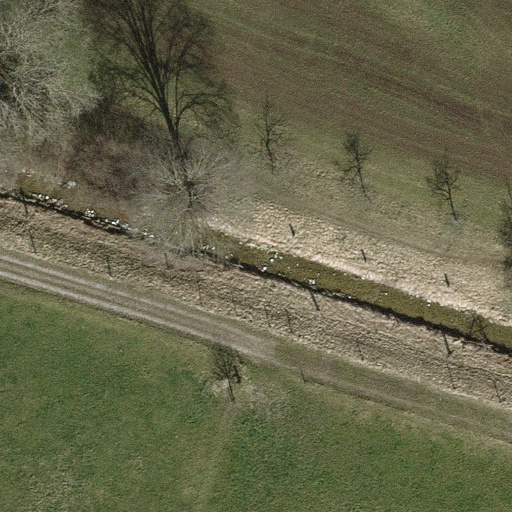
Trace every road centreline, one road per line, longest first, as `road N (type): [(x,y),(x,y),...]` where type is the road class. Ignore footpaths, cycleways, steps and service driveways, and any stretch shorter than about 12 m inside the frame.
road 1 (track): [(0,78),(511,251)]
road 2 (track): [(0,266),(511,428)]
